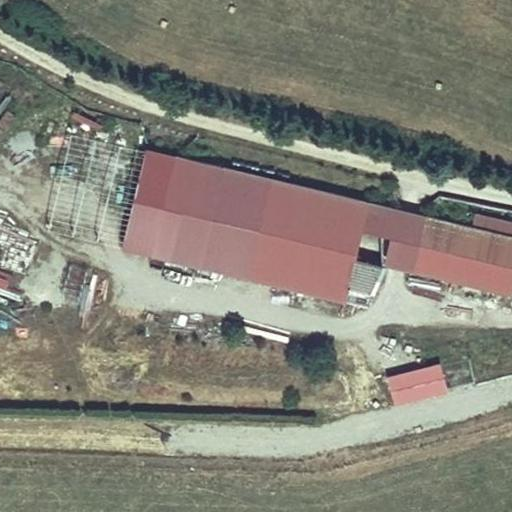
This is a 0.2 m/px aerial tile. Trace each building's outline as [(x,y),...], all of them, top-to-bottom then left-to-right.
[(0,124),(5,128),(14,114),(0,106),(0,124)] [(191,164),(174,238),(246,255),(240,279),(339,302),(342,289),(365,294),(378,265),(386,227),(376,235),(355,230),(361,204),(191,164)] [(386,227),(390,211),(361,204),(355,230),(376,235),(386,227)] [(407,272),(420,218),(390,211),(386,227),(378,265),(407,272)] [(505,295),(511,264),(511,239),(420,218),(407,272),(505,295)] [(240,279),(246,255),(174,238),(168,262),(240,279)] [(396,403),(449,391),(443,361),(389,373),(396,403)]
